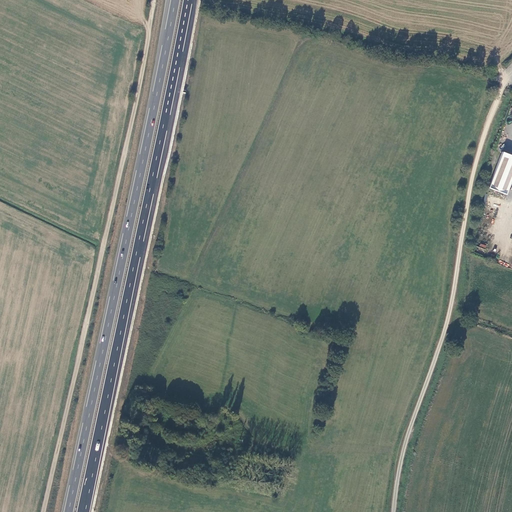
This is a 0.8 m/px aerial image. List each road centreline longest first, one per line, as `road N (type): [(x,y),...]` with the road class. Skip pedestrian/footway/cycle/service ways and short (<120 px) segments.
road 1 (track): [(153,0),(42,511)]
road 2 (trunk): [(175,0),(68,511)]
road 3 (trunk): [(81,511),(187,0)]
